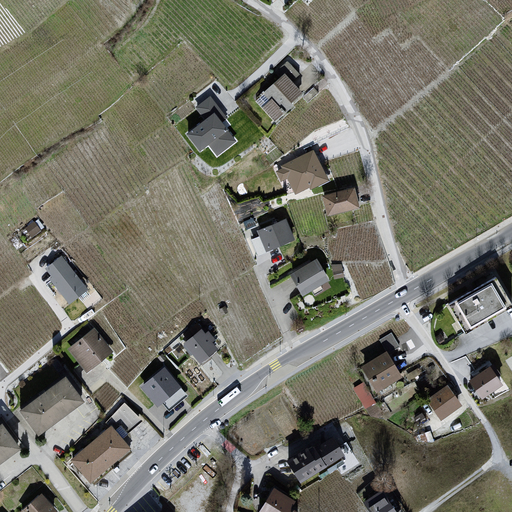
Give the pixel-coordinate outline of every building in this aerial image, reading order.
[(296,76),(284,63),(276,71),(279,75),(287,83),(296,76)] [(279,75),(250,103),(269,123),(295,93),(287,83),(279,75)] [(198,120),(179,135),(194,153),(203,147),(211,158),(234,142),(217,123),(223,119),(206,98),(190,110),(198,120)] [(310,151),(276,168),(276,170),(272,171),(277,182),(283,180),(290,196),(323,181),(310,151)] [(350,189),(316,196),(323,217),(355,209),(350,189)] [(283,220),(254,231),(261,253),(290,241),(283,220)] [(63,256),(45,268),(69,302),(86,289),(63,256)] [(313,261),(285,275),(296,298),(325,282),(313,261)] [(482,286),(448,305),(444,307),(459,336),(509,307),(491,278),(480,283),(482,286)] [(94,328),(68,348),(87,372),(112,351),(94,328)] [(201,329),(184,343),(200,363),(218,348),(201,329)] [(382,335),(387,348),(398,344),(393,331),(382,335)] [(356,368),(372,392),(397,379),(381,355),(356,368)] [(485,364),(464,381),(477,401),(497,385),(493,378),(497,375),(485,364)] [(165,367),(141,386),(157,405),(180,386),(165,367)] [(83,400),(65,375),(19,408),(37,433),(83,400)] [(366,406),(374,401),(362,381),(354,386),(366,406)] [(443,387),(422,400),(437,421),(458,406),(443,387)] [(1,422),(0,423),(0,463),(20,448),(1,422)] [(70,459),(89,482),(130,448),(111,425),(70,459)] [(343,455),(332,436),(315,447),(313,445),(287,460),(300,481),(343,455)] [(273,487),(257,511),(293,511),(290,510),(295,501),(273,487)] [(394,511),(382,491),(364,502),(370,511),(394,511)] [(57,511),(41,492),(20,510),(20,511),(57,511)]
